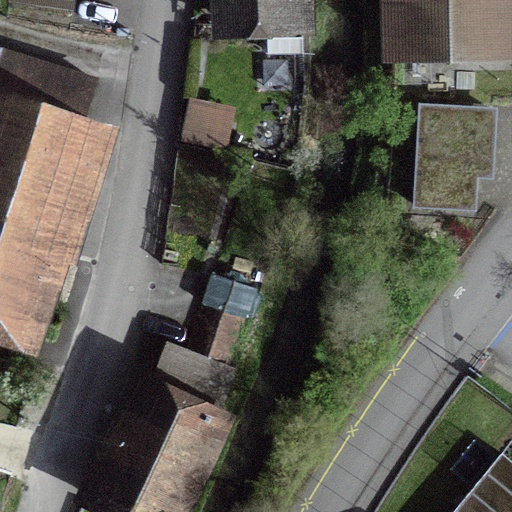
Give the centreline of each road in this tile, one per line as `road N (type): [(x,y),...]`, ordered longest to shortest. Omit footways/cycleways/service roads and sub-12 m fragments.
road 1 (residential): [(38,511),(116,274),(163,0)]
road 2 (residential): [(511,256),(331,511)]
